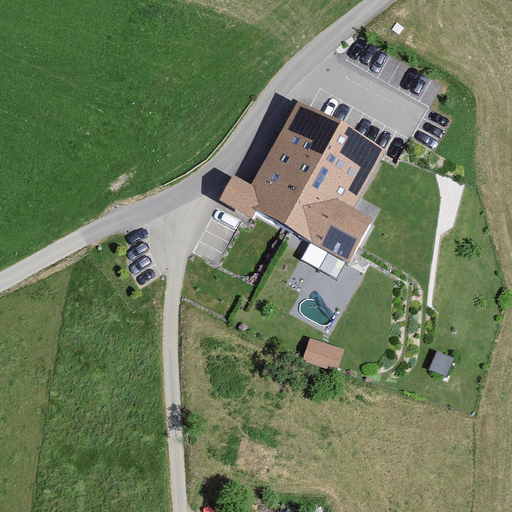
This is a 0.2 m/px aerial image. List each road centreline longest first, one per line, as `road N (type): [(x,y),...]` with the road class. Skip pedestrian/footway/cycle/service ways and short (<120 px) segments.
road 1 (unclassified): [(376,0),(292,71),(225,159),(167,202)]
road 2 (unclassified): [(0,281),(167,202)]
